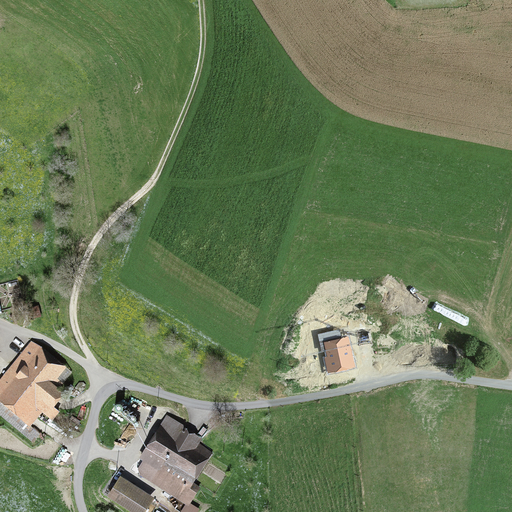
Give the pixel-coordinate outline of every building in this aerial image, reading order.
[(41,316),(38,307),(27,310),(30,319),(41,316)] [(372,361),(380,321),(322,308),(309,366),(350,374),(354,357),(372,361)] [(29,425),(42,410),(53,419),(58,413),(51,408),(62,394),(57,390),(62,383),(55,377),(60,371),(28,346),(0,380),(0,414),(32,441),(39,433),(29,425)] [(197,444),(199,441),(193,436),(182,429),(184,426),(169,417),(161,431),(159,430),(141,457),(145,460),(139,470),(139,472),(188,503),(198,487),(187,480),(202,456),(207,450),(197,444)] [(140,511),(148,500),(119,481),(109,496),(133,511),(140,511)]
